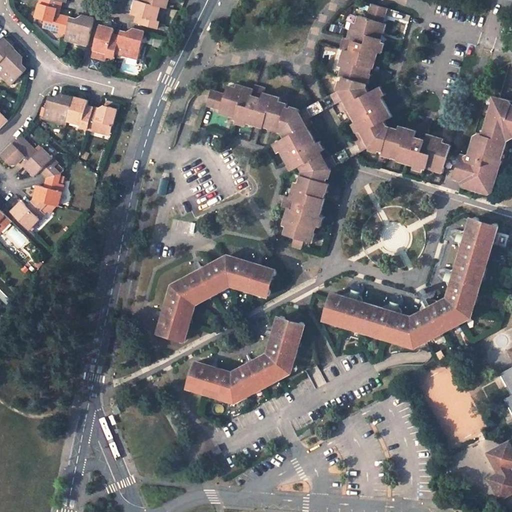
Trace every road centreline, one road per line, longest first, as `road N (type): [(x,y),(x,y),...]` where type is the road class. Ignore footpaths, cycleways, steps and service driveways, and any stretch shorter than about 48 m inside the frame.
road 1 (unclassified): [(162,95),(140,157),(84,426)]
road 2 (residential): [(248,498),(425,511)]
